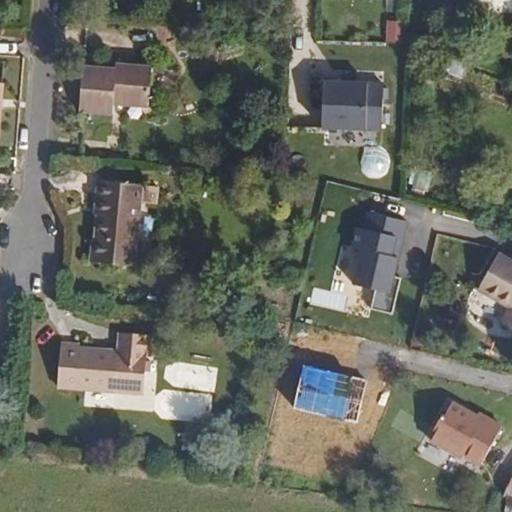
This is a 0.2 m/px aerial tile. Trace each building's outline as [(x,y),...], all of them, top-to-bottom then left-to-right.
[(151,116),(154,73),(119,71),(119,77),(86,74),(84,121),(117,124),(118,114),(151,116)] [(383,89),(324,87),(322,137),(382,139),(383,89)] [(413,153),(408,172),(424,175),(429,156),(413,153)] [(139,273),(145,188),(100,186),(98,218),(107,219),(105,235),(101,235),(97,268),(139,273)] [(410,225),(371,214),(366,230),(357,228),(351,249),(363,253),(353,288),(375,294),(371,309),(395,316),(405,280),(400,279),(405,262),(400,260),(410,225)] [(511,330),(511,257),(501,251),(478,291),(508,307),(500,324),(511,330)] [(266,314),(246,326),(256,340),(276,328),(266,314)] [(142,398),(145,365),(151,365),(154,340),(120,337),(119,359),(77,356),(78,350),(65,348),(61,388),(142,398)] [(368,379),(308,365),(297,410),(358,424),(368,379)] [(162,398),(161,415),(203,416),(203,399),(162,398)] [(490,465),(511,430),(499,422),(496,428),(460,408),(450,423),(444,420),(433,443),(473,464),(477,458),(490,465)]
